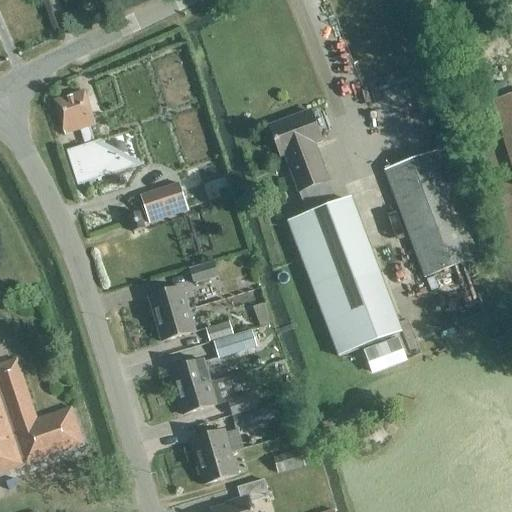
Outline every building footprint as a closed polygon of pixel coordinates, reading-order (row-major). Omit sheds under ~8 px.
[(511,49),(509,48),(498,73),(510,78),(511,73),(511,49)] [(88,129),(95,127),(84,93),(54,102),(64,136),(79,131),(84,147),(93,144),(88,129)] [(511,95),(492,102),(511,166),(511,95)] [(400,335),(377,275),(349,201),(335,207),(326,185),(328,185),(314,146),(321,143),(311,114),(269,130),(294,197),(297,196),(305,218),(286,226),(337,359),(400,335)] [(65,153),(76,188),(142,167),(97,143),(93,144),(84,147),(65,153)] [(425,278),(477,259),(437,153),(385,172),(425,278)] [(138,200),(142,211),(148,227),(186,213),(177,186),(138,200)] [(98,203),(101,214),(117,209),(114,198),(98,203)] [(133,233),(143,230),(138,214),(128,217),(133,233)] [(143,272),(128,231),(111,237),(126,278),(143,272)] [(214,264),(211,264),(189,271),(193,285),(218,277),(214,264)] [(154,321),(188,311),(181,288),(148,298),(154,321)] [(195,333),(188,311),(154,321),(161,343),(195,333)] [(205,329),(208,343),(232,336),(228,323),(205,329)] [(252,332),(213,343),(218,360),(257,349),(252,332)] [(372,375),(406,362),(397,338),(363,352),(372,375)] [(0,474),(84,446),(71,409),(36,420),(16,360),(0,365),(0,474)] [(176,394),(210,384),(203,361),(169,371),(176,394)] [(216,406),(210,384),(176,394),(182,416),(216,406)] [(227,403),(231,418),(233,418),(240,416),(256,411),(251,396),(227,403)] [(196,464),(230,454),(224,431),(190,441),(196,464)] [(271,461),(276,477),(304,468),(299,452),(271,461)] [(237,476),(230,454),(196,464),(203,486),(237,476)] [(251,511),(249,504),(268,498),(263,481),(237,489),(240,500),(224,505),(225,507),(210,511),(251,511)]
